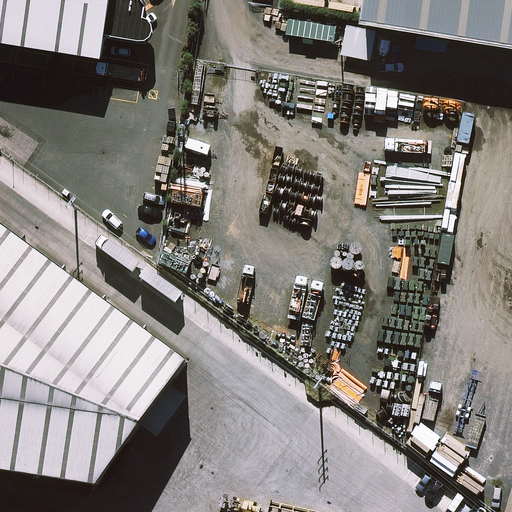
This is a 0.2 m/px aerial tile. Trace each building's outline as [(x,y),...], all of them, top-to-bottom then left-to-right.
[(0,0),(0,44),(95,60),(105,0),(0,0)] [(511,46),(511,0),(364,0),(361,20),(511,46)] [(285,37),(303,39),(302,44),(313,45),(313,40),(334,43),(336,27),(287,21),(285,37)] [(374,34),(346,30),(342,57),(369,62),(374,34)] [(0,471),(109,488),(196,363),(0,219),(0,471)]
